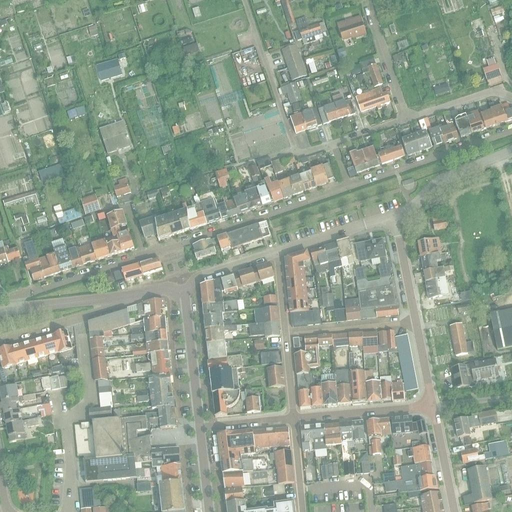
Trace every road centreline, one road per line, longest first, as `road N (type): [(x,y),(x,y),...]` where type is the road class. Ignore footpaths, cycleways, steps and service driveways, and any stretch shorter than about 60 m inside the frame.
road 1 (residential): [(144,254),(348,186)]
road 2 (residential): [(332,143),(295,148),(244,0)]
road 3 (residential): [(348,186),(511,130)]
road 4 (residential): [(9,309),(15,298),(144,254)]
road 5 (residential): [(292,418),(432,405)]
road 6 (residential): [(393,216),(438,180),(511,149)]
road 7 (tertiary): [(199,427),(181,294)]
road 8 (residential): [(286,335),(416,323)]
road 9 (residential): [(0,340),(120,296)]
road 10 (residential): [(405,120),(366,0)]
road 11 (residential): [(276,252),(393,216)]
